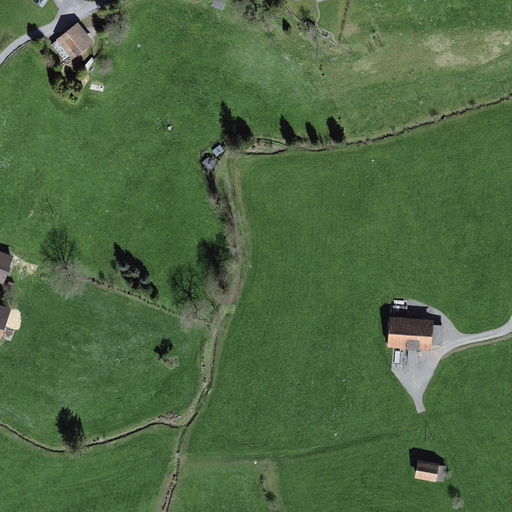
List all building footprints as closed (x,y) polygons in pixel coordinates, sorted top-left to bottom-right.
[(78,21),(56,39),(57,39),(52,44),(65,61),(71,56),(72,58),(94,41),(78,21)] [(0,249),(0,281),(3,282),(13,254),(0,249)] [(0,339),(2,341),(12,308),(0,304),(0,339)] [(434,318),(389,315),(387,346),(431,349),(432,344),(443,344),(444,324),(434,323),(434,318)] [(439,462),(418,458),(415,477),(436,480),(436,479),(444,481),(447,465),(439,464),(439,462)]
